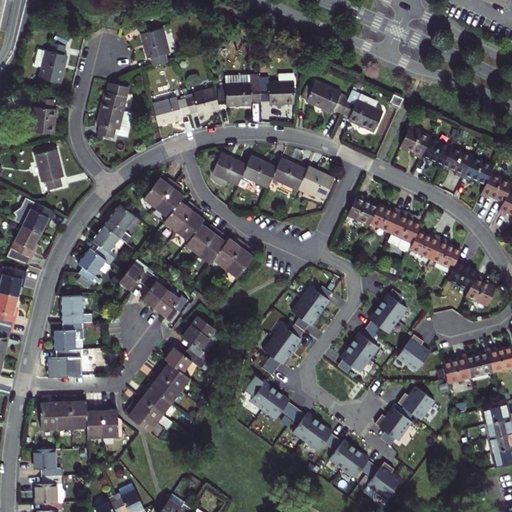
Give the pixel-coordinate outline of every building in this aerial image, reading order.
[(152,58),(154,66),(169,62),(167,54),(170,53),(163,28),(142,34),(145,46),(148,58),(152,58)] [(58,33),(56,40),(67,44),(70,37),(58,33)] [(206,36),(200,35),(198,43),(204,45),(206,36)] [(68,55),(65,55),(67,46),(52,43),(50,51),(45,50),(45,51),(38,49),(34,65),(42,67),(40,77),(62,83),(65,69),(68,55)] [(270,101),(270,105),(282,104),(295,104),(294,82),(294,74),(278,75),(278,80),(279,80),(279,82),(269,83),(269,79),(260,79),(261,102),(270,101)] [(260,79),(260,75),(226,76),(226,106),(239,105),(251,105),(251,102),(261,102),(260,79)] [(342,92),(316,81),(313,88),(308,100),(307,101),(320,107),(332,113),(334,110),(342,114),(349,99),(347,98),(340,95),(342,92)] [(113,84),(110,92),(106,91),(102,108),(97,124),(101,125),(98,134),(114,138),(115,135),(125,138),(128,134),(133,113),(124,111),(129,88),(113,84)] [(308,100),(313,88),(307,85),(302,97),(308,100)] [(215,88),(193,94),(194,97),(186,99),(190,114),(197,112),(198,115),(209,112),(220,109),(215,88)] [(394,94),(390,102),(400,107),(403,99),(394,94)] [(57,109),(53,109),(55,100),(40,98),(39,107),(35,107),(32,131),(54,134),(56,122),(57,109)] [(153,104),(159,125),(171,122),(183,119),(182,116),(190,114),(186,99),(178,101),(177,98),(153,104)] [(384,112),(358,100),(357,103),(349,99),(342,114),(350,117),(349,120),(362,126),(374,132),(384,112)] [(420,158),(430,136),(409,127),(400,145),(414,152),(413,155),(416,157),(420,158)] [(451,146),(430,136),(420,158),(423,160),(427,161),(428,158),(442,165),(451,146)] [(40,154),(36,155),(43,182),(46,182),(48,190),(63,187),(61,178),(64,177),(61,163),(57,150),(52,151),(51,146),(39,149),(40,154)] [(472,156),(451,146),(442,165),(456,171),(455,174),(458,176),(462,178),(472,156)] [(243,175),(248,165),(235,159),(222,153),(213,173),(239,185),(243,175)] [(250,160),(248,165),(243,175),(269,187),(273,178),(278,167),(265,161),(252,155),(250,160)] [(494,166),(472,156),(462,178),(465,179),(468,181),(470,178),(485,185),(488,176),(490,173),(494,166)] [(300,187),(308,170),(295,164),(282,158),(278,167),(273,178),(298,190),(300,187)] [(322,172),(309,166),(308,170),(300,187),(325,198),(334,178),(322,172)] [(485,185),(480,195),(484,196),(488,198),(489,194),(503,201),(508,189),(511,183),(490,173),(488,176),(485,185)] [(144,199),(156,208),(175,183),(172,181),(169,179),(166,182),(160,178),(144,199)] [(175,183),(156,208),(169,217),(181,201),(184,196),(178,191),(181,188),(178,185),(175,183)] [(511,191),(508,189),(503,201),(499,211),(502,213),(506,214),(507,211),(511,213),(511,191)] [(358,193),(348,215),(369,225),(370,222),(378,205),(364,199),(365,197),(362,195),(358,193)] [(52,217),(55,211),(26,197),(21,207),(14,212),(17,216),(15,221),(23,225),(41,234),(48,221),(50,222),(52,217)] [(169,217),(165,222),(177,231),(195,207),(192,205),(189,202),(187,206),(181,201),(169,217)] [(378,205),(370,222),(391,232),(401,210),(398,209),(395,207),(393,210),(379,203),(378,205)] [(137,216),(120,204),(112,215),(104,225),(120,238),(127,242),(131,236),(125,231),(137,216)] [(189,240),(202,224),(205,219),(199,215),(201,211),(198,209),(195,207),(177,231),(189,240)] [(405,212),(401,210),(391,232),(388,241),(398,246),(400,249),(405,251),(408,251),(409,251),(410,249),(418,230),(422,223),(413,219),(407,216),(408,213),(405,212)] [(199,254),(217,229),(214,227),(211,224),(208,229),(202,224),(189,240),(186,245),(199,254)] [(35,246),(41,234),(23,225),(8,257),(29,265),(33,256),(38,247),(35,246)] [(109,253),(111,250),(120,238),(104,225),(98,233),(92,241),(99,246),(94,252),(106,261),(110,263),(115,257),(109,253)] [(220,231),(217,229),(199,254),(211,263),(214,259),(226,242),(220,238),(223,233),(220,231)] [(418,230),(410,249),(431,259),(441,237),(438,235),(435,234),(433,237),(418,230)] [(445,238),(441,237),(431,259),(452,268),(457,258),(461,249),(447,243),(448,240),(445,238)] [(230,238),(226,242),(214,259),(226,268),(244,244),(241,242),(238,239),(236,243),(230,238)] [(247,246),(244,244),(226,268),(238,278),(254,256),(248,251),(250,248),(247,246)] [(94,252),(90,248),(79,263),(81,265),(83,267),(78,273),(94,285),(99,279),(95,275),(106,261),(94,252)] [(461,260),(457,258),(452,268),(447,279),(469,289),(476,274),(476,271),(463,264),(465,261),(461,260)] [(125,275),(120,281),(126,286),(132,290),(139,281),(145,285),(153,274),(147,270),(145,272),(133,263),(125,275)] [(22,283),(24,283),(25,278),(27,272),(5,267),(0,286),(0,291),(19,296),(22,283)] [(148,303),(155,308),(168,290),(157,281),(158,278),(153,274),(145,285),(149,289),(142,299),(148,303)] [(491,297),(496,286),(482,280),(483,277),(480,276),(476,274),(469,289),(466,296),(488,306),(491,297)] [(302,299),(321,313),(330,301),(328,299),(333,293),(323,286),(318,292),(311,286),(302,299)] [(388,294),(379,306),(398,320),(407,308),(398,301),(402,296),(393,289),(389,294),(388,294)] [(168,290),(155,308),(160,312),(166,317),(167,317),(174,307),(179,311),(187,300),(182,296),(180,298),(168,290)] [(16,316),(18,310),(15,309),(19,296),(0,291),(0,328),(4,329),(12,332),(16,316)] [(83,314),(82,295),(62,296),(62,309),(63,323),(82,322),(92,322),(92,314),(83,314)] [(321,313),(302,299),(292,312),(300,317),(295,324),(305,331),(310,324),(312,326),(321,313)] [(371,320),(367,327),(376,334),(381,328),(389,333),(398,320),(379,306),(369,319),(371,320)] [(193,344),(189,349),(200,357),(204,352),(201,350),(216,329),(198,316),(190,326),(183,336),(193,344)] [(55,350),(56,350),(76,349),(75,330),(82,330),(82,322),(63,323),(63,331),(55,331),(55,340),(55,350)] [(305,331),(295,324),(290,331),(282,325),(273,337),(293,352),(302,339),(300,338),(305,331)] [(359,332),(350,345),(370,359),(379,346),(371,341),(376,334),(367,327),(361,334),(359,332)] [(423,342),(413,335),(397,357),(416,371),(430,352),(421,346),(423,342)] [(283,365),(293,352),(273,337),(264,350),(272,356),(263,368),(273,375),(281,363),(283,365)] [(370,359),(350,345),(341,358),(343,359),(338,366),(348,373),(353,367),(360,372),(370,359)] [(488,348),(494,371),(511,366),(511,346),(511,345),(496,349),(496,346),(492,347),(488,348)] [(170,352),(166,359),(170,362),(184,372),(192,361),(202,368),(206,362),(200,357),(189,349),(186,354),(175,346),(170,352)] [(481,353),(466,356),(471,377),(494,371),(488,348),(485,349),(481,350),(481,353)] [(69,376),(68,357),(76,357),(76,349),(56,350),(57,357),(48,358),(49,367),(49,377),(69,376)] [(210,357),(204,352),(200,357),(206,362),(210,357)] [(471,377),(466,356),(465,354),(461,355),(457,356),(458,358),(443,362),(445,372),(448,383),(471,377)] [(184,372),(170,362),(165,368),(161,365),(159,368),(156,371),(181,390),(191,378),(184,372)] [(181,390),(156,371),(154,374),(152,377),(156,380),(152,386),(173,402),(181,390)] [(263,409),(278,390),(265,381),(251,400),(263,409)] [(141,393),(139,395),(164,414),(173,402),(152,386),(147,392),(143,390),(141,393)] [(404,406),(400,412),(410,419),(413,413),(421,419),(435,400),(415,386),(409,395),(405,392),(398,402),(404,406)] [(291,399),(278,390),(263,409),(276,419),(282,411),(294,419),(301,410),(290,401),(291,399)] [(164,414),(139,395),(132,404),(126,413),(159,438),(166,429),(167,429),(173,421),(164,414)] [(57,428),(57,401),(48,401),(48,396),(44,397),(41,397),(41,428),(57,428)] [(63,401),(57,401),(57,428),(73,427),(72,396),(67,396),(63,396),(63,401)] [(75,396),(72,396),(73,427),(88,427),(87,410),(87,400),(79,400),(79,396),(75,396)] [(483,424),(486,423),(511,417),(511,413),(508,415),(505,403),(502,404),(479,410),(483,424)] [(95,409),(87,410),(88,427),(88,437),(104,436),(103,435),(102,404),(98,404),(94,404),(95,409)] [(118,436),(118,416),(118,409),(110,409),(110,404),(106,404),(102,404),(103,435),(104,436),(118,436)] [(400,412),(393,407),(386,416),(383,413),(375,423),(385,430),(380,437),(390,445),(396,438),(398,440),(412,421),(410,419),(400,412)] [(307,414),(301,410),(294,419),(300,424),(294,431),(306,441),(320,421),(308,412),(307,414)] [(511,417),(486,423),(489,438),(511,431),(511,417)] [(333,431),(320,421),(306,441),(319,450),(325,442),(330,446),(337,436),(332,432),(333,431)] [(511,431),(489,438),(493,452),(511,447),(511,431)] [(343,441),(337,436),(330,446),(336,450),(330,458),(343,468),(357,448),(345,439),(343,441)] [(511,447),(493,452),(497,467),(510,464),(511,463),(511,447)] [(55,448),(34,449),(35,459),(35,469),(42,469),(42,476),(61,475),(61,468),(56,468),(55,448)] [(370,458),(357,448),(343,468),(356,477),(361,469),(367,473),(374,463),(369,459),(370,458)] [(380,468),(374,463),(367,473),(373,477),(368,484),(387,498),(401,478),(392,472),(395,468),(385,461),(380,468)] [(61,475),(42,476),(42,484),(36,484),(36,493),(37,503),(43,503),(62,502),(62,500),(65,496),(65,490),(62,487),(61,483),(61,475)] [(121,493),(115,496),(120,507),(126,505),(129,511),(139,511),(145,509),(132,482),(119,489),(121,493)] [(172,494),(160,511),(186,511),(190,507),(184,504),(185,502),(172,494)] [(115,511),(114,510),(120,507),(115,496),(107,499),(109,501),(95,507),(97,511),(115,511)] [(43,511),(37,511),(36,511),(57,511),(57,510),(62,510),(62,502),(43,503),(43,511)]
